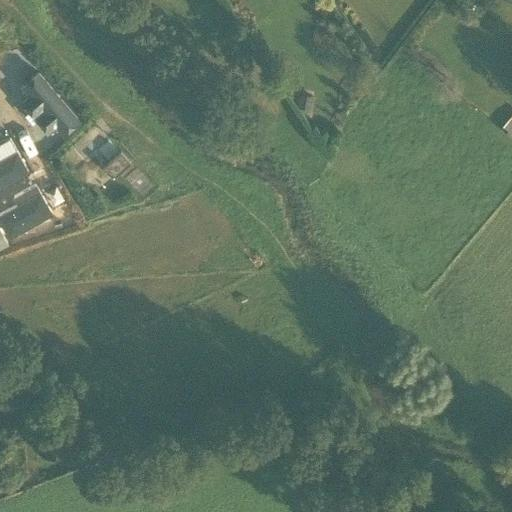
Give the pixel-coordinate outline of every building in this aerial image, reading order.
[(38,72),(22,85),(31,95),(22,102),(48,132),(56,125),(63,133),(79,120),(38,72)] [(299,93),(297,106),(313,108),(314,95),(299,93)] [(511,117),(510,116),(502,126),(507,130),(505,132),(510,137),(511,135),(511,117)] [(0,190),(31,173),(18,149),(17,150),(10,138),(0,143),(0,190)] [(103,167),(114,178),(131,162),(121,151),(103,167)] [(137,195),(149,187),(140,172),(128,180),(137,195)] [(18,204),(0,213),(0,221),(9,238),(54,214),(41,191),(40,191),(36,184),(14,197),(18,204)]
